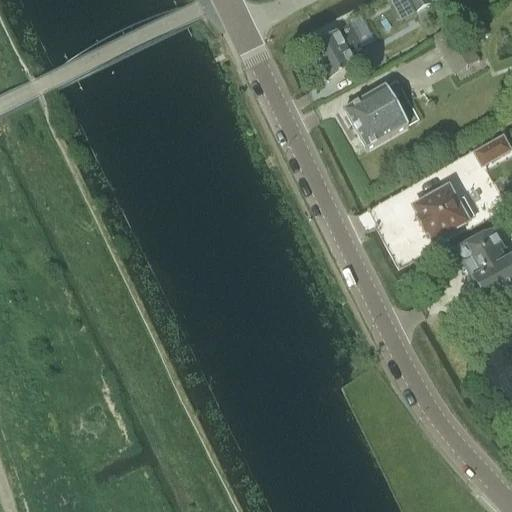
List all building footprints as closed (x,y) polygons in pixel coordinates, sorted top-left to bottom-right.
[(409,0),(417,13),(432,5),(429,0),(409,0)] [(454,78),(479,64),(457,26),(432,41),(454,78)] [(336,35),(308,51),(326,83),(355,68),(349,57),(360,51),(348,29),(336,35)] [(342,113),(365,153),(407,129),(384,89),(342,113)] [(509,152),(502,140),(474,156),(481,168),(509,152)] [(428,236),(432,245),(467,225),(466,224),(472,220),(462,202),(455,205),(447,191),(413,210),(418,219),(415,221),(424,238),(428,236)] [(476,235),(464,242),(469,249),(480,242),(476,235)] [(469,249),(459,254),(459,257),(475,285),(472,294),(476,301),(485,303),(490,312),(505,303),(501,295),(511,288),(511,264),(504,250),(499,252),(491,237),(480,242),(469,249)]
